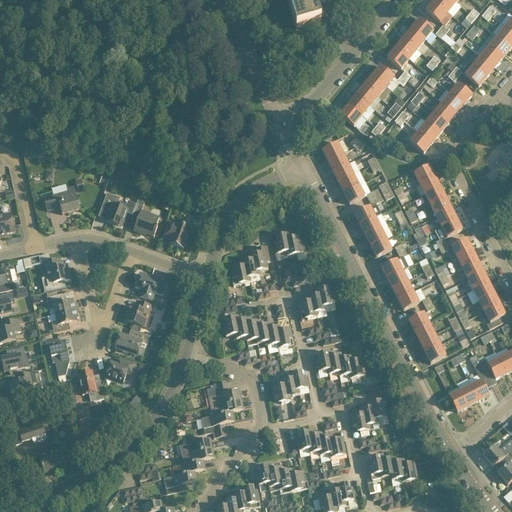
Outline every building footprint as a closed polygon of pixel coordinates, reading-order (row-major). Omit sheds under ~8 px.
[(287,0),(296,30),(321,23),(318,24),(310,0),(287,0)] [(436,0),(434,3),(448,15),(453,19),(461,9),(456,5),(449,0),(436,0)] [(440,25),(448,15),(434,3),(426,13),(440,25)] [(490,9),(486,13),(492,18),(496,13),(490,9)] [(473,11),(469,16),(475,21),(479,16),(473,11)] [(488,23),(492,18),(486,13),(482,18),(488,23)] [(465,21),(467,22),(471,26),(475,21),(469,16),(465,21)] [(419,21),(411,31),(425,42),(433,33),(427,27),(419,21)] [(443,26),(439,31),(446,36),(449,32),(450,31),(443,26)] [(474,28),(470,33),(476,38),(479,33),(474,28)] [(511,50),(511,48),(511,34),(505,29),(497,39),(511,50)] [(403,40),(417,52),(425,42),(411,31),(403,40)] [(446,36),(439,31),(435,36),(442,41),(445,37),(446,36)] [(476,38),(470,33),(465,37),(471,43),(476,38)] [(445,37),(442,41),(451,49),(455,45),(455,44),(445,37)] [(503,60),(511,50),(497,39),(489,48),(503,60)] [(403,40),(395,50),(409,62),(417,52),(403,40)] [(434,57),(438,52),(426,43),(422,48),(434,57)] [(457,55),(461,50),(461,49),(455,44),(451,50),(457,55)] [(489,48),(481,58),(495,70),(503,60),(489,48)] [(409,62),(395,50),(387,60),(395,66),(401,72),(409,62)] [(434,58),(430,63),(436,68),(440,63),(434,58)] [(487,80),(495,70),(481,58),(473,68),(487,80)] [(426,68),(432,73),(436,68),(430,63),(426,68)] [(470,65),(470,66),(468,64),(464,71),(468,74),(464,78),(478,89),(487,80),(473,68),(470,65)] [(395,80),(388,74),(380,68),(372,77),(386,89),(395,80)] [(456,69),(452,74),(458,79),(462,74),(456,69)] [(405,73),(401,78),(407,83),(411,78),(405,73)] [(448,79),(454,84),(458,79),(452,74),(448,79)] [(372,77),(364,87),(378,99),(386,89),(372,77)] [(407,83),(401,78),(396,83),(402,88),(407,83)] [(427,85),(433,89),(437,84),(431,79),(427,85)] [(472,97),(464,91),(458,86),(450,95),(464,107),(472,97)] [(356,97),(370,109),(378,99),(364,87),(356,97)] [(464,107),(450,95),(446,92),(438,102),(442,105),(456,117),(464,107)] [(419,94),(415,99),(420,104),(424,99),(419,94)] [(356,97),(348,107),(362,119),(370,109),(356,97)] [(420,104),(415,99),(410,104),(416,109),(420,104)] [(395,105),(391,110),(397,115),(401,110),(395,105)] [(456,117),(442,105),(434,115),(448,126),(456,117)] [(348,123),(354,128),(362,119),(348,107),(340,117),(348,123)] [(402,112),(410,117),(413,113),(405,108),(402,112)] [(387,115),(393,120),(397,115),(391,110),(387,115)] [(403,114),(398,119),(404,123),(408,119),(403,114)] [(440,136),(448,126),(434,115),(426,125),(440,136)] [(404,123),(398,119),(394,123),(400,128),(404,123)] [(413,130),(418,134),(432,146),(440,136),(426,125),(421,121),(413,130)] [(381,134),(382,133),(385,129),(379,124),(375,130),(381,134)] [(371,134),(377,139),(381,134),(375,130),(371,134)] [(432,146),(418,134),(409,144),(423,156),(432,146)] [(354,150),(359,143),(354,140),(349,146),(354,150)] [(365,148),(362,146),(359,143),(354,150),(360,154),(365,148)] [(343,155),(337,145),(322,152),(328,163),(343,155)] [(328,163),(333,174),(348,166),(343,155),(328,163)] [(367,163),(370,169),(377,165),(374,159),(367,163)] [(333,174),(338,185),(354,177),(360,174),(354,163),(348,166),(333,174)] [(380,171),(377,165),(370,169),(373,174),(380,171)] [(429,168),(420,172),(414,175),(420,186),(435,178),(429,168)] [(359,188),(354,177),(338,185),(344,196),(359,188)] [(440,189),(435,178),(420,186),(425,197),(440,189)] [(84,191),(81,180),(75,182),(78,192),(84,191)] [(367,198),(369,203),(391,192),(387,184),(387,185),(378,189),(379,191),(370,195),(366,197),(367,198)] [(365,199),(367,198),(366,197),(370,195),(365,185),(359,188),(344,196),(349,206),(365,199)] [(80,211),(75,192),(74,189),(67,191),(68,194),(54,198),(44,200),(47,213),(60,209),(62,216),(80,211)] [(394,192),(397,198),(403,194),(401,189),(394,192)] [(425,197),(431,207),(446,200),(440,189),(425,197)] [(141,192),(136,206),(131,220),(137,222),(133,232),(141,235),(142,234),(154,238),(157,229),(156,228),(160,219),(141,212),(148,195),(141,192)] [(391,192),(369,203),(372,208),(385,202),(386,203),(394,199),(391,192)] [(406,200),(403,194),(397,198),(400,204),(406,200)] [(106,222),(122,228),(128,211),(117,207),(120,200),(107,195),(101,210),(109,213),(106,222)] [(436,218),(451,211),(446,200),(431,207),(436,218)] [(360,227),(375,219),(370,208),(354,216),(360,227)] [(405,214),(408,219),(414,216),(412,211),(405,214)] [(457,222),(451,211),(436,218),(442,229),(457,222)] [(394,216),(397,222),(404,218),(401,213),(394,216)] [(6,235),(15,233),(11,215),(0,217),(0,239),(6,238),(6,235)] [(417,222),(414,216),(408,219),(411,225),(417,222)] [(366,238),(387,227),(381,217),(376,219),(375,219),(360,227),(366,238)] [(404,218),(397,222),(400,228),(407,224),(404,218)] [(462,232),(457,222),(442,229),(435,233),(440,242),(443,241),(444,242),(447,240),(462,232)] [(183,251),(190,230),(177,225),(177,227),(168,223),(163,238),(171,241),(170,246),(183,251)] [(366,238),(371,249),(387,241),(393,238),(387,227),(366,238)] [(419,241),(426,237),(430,235),(426,227),(420,230),(421,232),(416,235),(419,241)] [(277,256),(276,256),(275,256),(276,262),(284,260),(284,259),(288,259),(287,254),(286,247),(291,246),(290,240),(289,236),(279,238),(280,243),(274,245),(277,256)] [(299,238),(290,240),(291,246),(286,247),(287,254),(288,259),(297,257),(305,255),(303,248),(301,248),(299,238)] [(377,260),(385,255),(392,252),(387,241),(371,249),(377,260)] [(439,250),(446,246),(444,242),(443,241),(440,242),(436,244),(439,250)] [(467,241),(458,246),(452,249),(457,260),(472,252),(467,241)] [(405,251),(407,256),(413,253),(413,251),(417,249),(417,248),(416,245),(411,248),(408,250),(405,251)] [(395,249),(397,255),(405,251),(402,246),(395,249)] [(449,252),(446,246),(439,250),(441,256),(449,252)] [(257,267),(259,278),(263,277),(262,273),(268,271),(267,265),(270,264),(267,249),(257,251),(258,256),(249,258),(250,262),(252,268),(257,267)] [(407,256),(405,251),(397,255),(400,260),(400,261),(404,259),(408,257),(407,256)] [(478,263),(472,252),(457,260),(463,271),(478,263)] [(315,262),(318,266),(323,262),(319,258),(315,262)] [(404,259),(400,261),(400,260),(397,261),(381,269),(387,280),(402,272),(409,269),(404,259)] [(30,260),(23,261),(25,270),(32,268),(30,260)] [(46,279),(42,280),(45,294),(66,290),(64,283),(70,282),(67,267),(62,268),(60,261),(43,265),(46,279)] [(240,264),(241,268),(242,268),(243,275),(249,273),(251,284),(260,282),(259,278),(257,267),(252,268),(250,262),(240,264)] [(483,274),(478,263),(463,271),(468,281),(483,274)] [(431,272),(428,266),(422,269),(421,269),(424,275),(431,272)] [(233,288),(251,284),(249,273),(243,275),(242,268),(241,268),(232,270),(234,280),(232,281),(233,288)] [(447,279),(443,271),(441,268),(434,272),(440,282),(447,279)] [(167,283),(170,276),(154,269),(151,276),(167,283)] [(286,283),(292,282),(293,282),(291,276),(290,269),(283,271),(286,283)] [(0,294),(14,292),(13,284),(10,271),(4,273),(4,272),(0,273),(0,294)] [(387,280),(392,291),(408,283),(402,272),(387,280)] [(434,278),(431,272),(424,275),(427,281),(434,278)] [(489,285),(483,274),(468,281),(474,292),(489,285)] [(155,296),(155,295),(161,297),(163,296),(167,286),(165,283),(160,281),(160,280),(150,277),(149,278),(140,275),(135,289),(141,291),(139,298),(152,302),(155,296)] [(297,275),(291,276),(293,282),(292,282),(293,288),(300,287),(297,275)] [(450,284),(447,279),(440,282),(443,288),(450,284)] [(392,291),(398,302),(414,294),(408,283),(392,291)] [(262,288),(263,294),(269,293),(275,292),(274,285),(262,288)] [(494,295),(489,285),(474,292),(467,296),(472,307),(479,303),(494,295)] [(447,297),(454,293),(458,291),(456,287),(452,289),(445,293),(447,297)] [(16,292),(18,300),(28,297),(27,290),(16,292)] [(316,293),(317,297),(318,303),(324,302),(325,308),(335,306),(332,295),(327,296),(326,291),(316,293)] [(257,296),(258,302),(271,299),(269,293),(263,294),(257,296)] [(419,305),(414,294),(398,302),(403,313),(419,305)] [(0,317),(12,314),(11,307),(15,306),(12,295),(0,297),(0,303),(0,304),(0,303),(0,317)] [(55,317),(77,312),(75,305),(74,305),(73,301),(65,303),(64,295),(46,299),(49,311),(54,310),(55,317)] [(448,299),(451,304),(457,301),(455,295),(448,299)] [(479,303),(485,314),(500,306),(494,295),(479,303)] [(326,313),(325,308),(324,302),(318,303),(317,297),(307,299),(308,304),(309,310),(315,309),(316,315),(326,313)] [(228,302),(229,308),(235,307),(242,305),(240,299),(228,302)] [(421,303),(424,308),(431,305),(428,299),(421,303)] [(169,300),(166,306),(165,310),(172,312),(175,302),(169,300)] [(463,311),(457,301),(451,304),(456,315),(463,311)] [(134,325),(132,331),(140,334),(141,328),(150,330),(154,316),(150,314),(152,308),(137,303),(135,309),(129,307),(124,322),(134,325)] [(317,319),(316,315),(315,309),(309,310),(308,304),(298,306),(302,323),(317,319)] [(434,310),(431,305),(424,308),(427,314),(434,310)] [(281,306),(275,308),(278,320),(284,319),(281,306)] [(505,317),(500,306),(485,314),(490,325),(487,326),(490,332),(503,325),(502,325),(500,320),(505,317)] [(237,313),(235,307),(229,308),(223,309),(224,315),(237,313)] [(173,312),(166,310),(164,316),(171,319),(173,312)] [(77,312),(55,317),(57,323),(51,324),(54,335),(70,332),(69,325),(77,323),(77,320),(78,319),(77,312)] [(408,322),(414,333),(430,325),(424,314),(408,322)] [(469,322),(465,316),(459,320),(462,326),(469,322)] [(240,329),(239,323),(238,319),(228,321),(229,326),(224,327),(226,339),(236,337),(235,330),(240,329)] [(451,328),(458,325),(455,319),(448,322),(451,328)] [(14,335),(21,334),(18,321),(1,325),(2,332),(0,332),(0,345),(16,342),(14,335)] [(248,321),(239,323),(240,329),(235,330),(236,337),(236,341),(246,339),(247,339),(245,333),(251,331),(249,325),(248,321)] [(462,326),(465,332),(472,328),(469,322),(462,326)] [(246,339),(247,344),(248,348),(258,346),(257,342),(256,335),(261,334),(260,328),(259,324),(249,325),(251,331),(245,333),(247,339),(246,339)] [(419,344),(435,336),(430,325),(414,333),(419,344)] [(454,334),(455,333),(461,330),(458,325),(451,328),(454,334)] [(271,337),(270,330),(269,326),(260,328),(261,334),(256,335),(257,342),(258,346),(258,347),(267,344),(266,338),(271,337)] [(504,335),(510,332),(511,332),(508,326),(501,329),(504,335)] [(267,344),(268,349),(277,347),(278,347),(276,340),(282,339),(280,333),(280,328),(270,330),(271,337),(266,338),(267,344)] [(308,338),(314,336),(320,335),(319,329),(307,331),(308,338)] [(145,350),(141,348),(142,346),(147,347),(150,337),(140,334),(132,331),(131,331),(129,338),(120,335),(115,349),(138,357),(142,358),(144,357),(145,352),(145,350)] [(290,331),(280,333),(282,339),(276,340),(278,347),(277,347),(278,351),(294,348),(290,331)] [(322,341),(328,340),(327,335),(327,334),(320,335),(314,336),(316,342),(322,341)] [(486,337),(489,344),(495,341),(492,334),(486,337)] [(419,344),(425,355),(441,347),(435,336),(419,344)] [(323,347),(335,345),(341,344),(340,337),(334,338),(332,339),(328,340),(322,341),(323,347)] [(483,347),(489,344),(486,337),(480,340),(483,347)] [(59,340),(45,343),(47,351),(50,351),(53,365),(55,365),(58,379),(66,377),(69,363),(66,347),(61,348),(59,340)] [(459,344),(462,350),(469,346),(466,340),(459,344)] [(430,366),(439,361),(446,358),(441,347),(425,355),(430,366)] [(4,370),(7,373),(26,369),(29,369),(28,360),(26,360),(23,349),(15,351),(16,357),(1,360),(4,370)] [(238,362),(244,361),(251,360),(249,353),(236,356),(238,362)] [(331,358),(330,354),(320,356),(322,361),(316,363),(319,374),(328,372),(327,366),(332,364),(331,358)] [(506,376),(511,373),(511,361),(509,355),(498,360),(506,376)] [(329,377),(339,375),(337,368),(343,366),(342,361),(341,356),(331,358),(332,364),(327,366),(328,372),(329,377)] [(456,359),(460,366),(465,363),(462,356),(456,359)] [(256,358),(251,360),(244,361),(245,367),(258,364),(256,358)] [(351,359),(342,361),(343,366),(337,368),(339,375),(340,379),(349,377),(348,370),(353,369),(352,363),(351,359)] [(454,369),(460,366),(456,359),(450,362),(454,369)] [(479,365),(485,378),(492,375),(495,382),(506,376),(498,360),(487,366),(485,362),(479,365)] [(259,370),(266,369),(272,368),(271,361),(258,364),(259,370)] [(362,361),(352,363),(353,369),(348,370),(349,377),(350,381),(365,378),(362,361)] [(132,376),(135,366),(123,362),(121,368),(110,364),(105,380),(116,384),(117,381),(124,384),(127,375),(132,376)] [(475,372),(480,381),(485,378),(479,365),(475,367),(473,368),(475,372)] [(272,368),(266,369),(267,375),(279,373),(278,366),(272,368)] [(437,376),(438,376),(444,372),(441,366),(434,370),(437,376)] [(38,372),(30,374),(16,377),(18,383),(6,386),(7,394),(10,394),(11,400),(30,397),(27,387),(40,384),(38,372)] [(91,404),(94,403),(104,401),(101,387),(95,388),(91,372),(78,375),(83,397),(89,395),(91,404)] [(297,386),(299,392),(308,390),(306,379),(303,379),(302,374),(289,376),(290,381),(291,381),(292,387),(297,386)] [(289,392),(290,399),(300,397),(299,392),(297,386),(292,387),(291,381),(290,381),(281,383),(282,387),(283,393),(289,392)] [(335,389),(332,389),(331,381),(326,382),(328,388),(329,390),(323,391),(324,398),(336,395),(335,389)] [(471,388),(479,403),(490,398),(482,382),(471,388)] [(227,390),(226,383),(214,386),(215,390),(207,391),(207,394),(227,390)] [(376,394),(382,392),(381,386),(368,389),(370,395),(376,394)] [(282,387),(272,389),(274,400),(280,399),(281,405),(291,403),(290,399),(289,392),(283,393),(282,387)] [(468,409),(479,403),(471,388),(460,393),(468,409)] [(209,401),(211,409),(241,403),(239,393),(229,395),(227,390),(207,394),(209,401)] [(388,391),(382,392),(376,394),(377,400),(390,398),(388,391)] [(457,414),(468,409),(460,393),(449,399),(457,414)] [(325,404),(331,403),(344,400),(343,394),(336,395),(324,398),(325,404)] [(188,411),(199,408),(196,399),(186,402),(188,411)] [(345,406),(344,400),(331,403),(333,409),(345,406)] [(211,409),(213,418),(213,419),(233,414),(233,415),(243,412),(241,403),(211,409)] [(377,421),(387,419),(384,408),(382,408),(381,403),(368,405),(369,410),(371,416),(376,415),(377,421)] [(298,407),(300,413),(306,412),(312,411),(311,404),(298,407)] [(281,408),(274,409),(277,421),(283,420),(281,408)] [(359,412),(360,416),(361,416),(362,423),(367,421),(369,428),(370,432),(373,431),(373,427),(378,426),(377,421),(376,415),(371,416),(369,410),(359,412)] [(307,418),(306,412),(300,413),(293,414),(295,421),(307,418)] [(235,424),(233,415),(233,414),(213,419),(213,418),(202,421),(205,436),(213,435),(225,432),(224,426),(235,424)] [(89,445),(83,415),(72,417),(79,447),(89,445)] [(361,416),(360,416),(351,418),(353,429),(356,428),(357,435),(370,432),(369,428),(367,421),(362,423),(361,416)] [(335,423),(323,426),(324,432),(337,430),(335,423)] [(22,444),(32,441),(46,436),(44,432),(43,429),(41,424),(18,432),(22,444)] [(109,428),(98,434),(99,436),(100,437),(111,431),(109,428)] [(225,432),(213,435),(214,441),(226,438),(225,432)] [(299,454),(309,451),(310,451),(308,445),(313,443),(312,438),(311,433),(298,436),(300,441),(297,442),(299,454)] [(321,436),(312,438),(313,443),(308,445),(310,451),(309,451),(310,456),(320,454),(318,447),(324,446),(322,440),(321,436)] [(180,448),(181,458),(212,451),(210,441),(200,443),(198,438),(189,440),(186,440),(187,446),(180,448)] [(332,438),(322,440),(324,446),(318,447),(320,454),(320,458),(330,456),(329,450),(334,448),(333,442),(332,438)] [(338,459),(340,459),(346,457),(342,440),(333,442),(334,448),(329,450),(330,456),(331,461),(332,467),(340,465),(338,459)] [(373,447),(372,441),(359,443),(360,449),(367,448),(373,447)] [(295,442),(289,444),(288,444),(291,456),(297,455),(295,442)] [(483,458),(493,470),(496,466),(505,459),(508,461),(511,458),(511,457),(511,445),(506,451),(507,453),(502,457),(495,448),(483,458)] [(66,468),(59,446),(50,449),(47,447),(46,450),(37,453),(44,475),(66,468)] [(379,446),(373,447),(367,448),(368,454),(380,452),(379,446)] [(214,461),(212,451),(181,458),(183,467),(204,463),(214,461)] [(381,480),(380,476),(381,476),(379,469),(385,468),(384,462),(383,457),(370,460),(371,466),(368,466),(372,482),(381,480)] [(511,457),(511,458),(508,461),(505,459),(496,466),(493,470),(496,467),(501,472),(498,475),(508,487),(511,483),(511,457)] [(381,480),(391,478),(389,472),(395,470),(394,464),(393,460),(384,462),(385,468),(379,469),(381,476),(380,476),(381,480)] [(406,473),(404,467),(404,462),(394,464),(395,470),(389,472),(391,478),(392,483),(401,480),(400,474),(406,473)] [(173,469),(175,479),(195,475),(206,473),(204,463),(183,467),(173,469)] [(414,465),(404,467),(406,473),(400,474),(401,480),(402,485),(412,483),(411,476),(416,475),(414,465)] [(144,475),(151,473),(157,472),(156,466),(143,469),(144,475)] [(273,478),(272,472),(271,467),(261,469),(262,475),(256,476),(259,487),(268,485),(269,485),(268,479),(273,478)] [(6,472),(7,475),(11,479),(16,473),(9,468),(6,472)] [(281,470),(272,472),(273,478),(268,479),(269,485),(268,485),(270,494),(280,492),(278,481),(283,480),(282,474),(281,470)] [(328,480),(340,477),(339,471),(327,473),(328,480)] [(280,492),(280,497),(290,495),(289,490),(290,490),(288,484),(294,482),(292,477),(291,472),(282,474),(283,480),(278,481),(280,492)] [(152,480),(151,473),(144,475),(138,476),(140,482),(152,480)] [(164,481),(167,490),(168,496),(175,495),(177,494),(187,492),(186,486),(197,484),(195,475),(175,479),(164,481)] [(308,484),(304,484),(302,475),(292,477),(294,482),(288,484),(290,490),(289,490),(290,495),(300,493),(309,491),(308,484)] [(313,475),(306,476),(307,483),(315,481),(313,475)] [(309,490),(321,488),(320,481),(308,484),(309,490)] [(344,498),(346,509),(349,508),(348,503),(355,502),(352,491),(347,492),(346,486),(336,488),(337,493),(338,499),(344,498)] [(141,489),(135,490),(137,502),(144,501),(141,489)] [(251,507),(252,511),(260,509),(260,505),(257,493),(252,494),(251,489),(241,491),(241,495),(242,495),(243,501),(249,500),(251,507)] [(135,490),(129,491),(131,504),(137,502),(135,490)] [(125,505),(131,504),(129,491),(122,493),(125,505)] [(508,503),(511,499),(511,493),(510,492),(503,498),(508,503)] [(327,495),(328,499),(330,505),(335,504),(337,511),(337,510),(346,509),(344,498),(338,499),(337,493),(327,495)] [(386,499),(384,493),(372,496),(373,502),(379,501),(386,499)] [(241,506),(241,511),(247,511),(251,511),(252,511),(251,507),(249,500),(243,501),(242,495),(241,495),(232,497),(233,502),(235,508),(241,506)] [(430,503),(436,502),(435,496),(422,498),(424,505),(430,503)] [(392,498),(386,499),(379,501),(380,507),(387,506),(393,504),(392,498)] [(321,511),(337,511),(337,510),(337,511),(335,504),(330,505),(328,499),(318,501),(321,511)] [(267,511),(274,511),(273,507),(272,501),(265,502),(267,511)] [(444,507),(442,501),(436,502),(430,503),(431,509),(444,507)] [(241,511),(241,506),(235,508),(233,502),(223,504),(224,508),(225,511),(241,511)] [(399,503),(393,504),(387,506),(388,511),(400,509),(399,503)]
